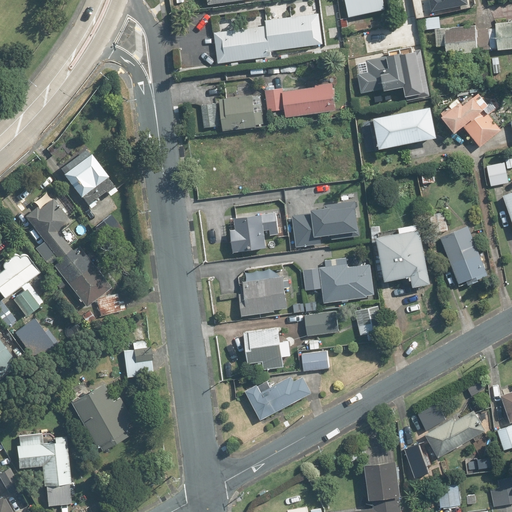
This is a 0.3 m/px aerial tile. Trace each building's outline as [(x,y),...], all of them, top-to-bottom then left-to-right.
[(348,0),(352,16),(397,6),(395,0),(348,0)] [(325,42),(321,13),(268,20),(269,25),(217,32),(221,63),(274,56),(273,49),(325,42)] [(447,45),(447,53),(483,50),(484,59),(491,58),(490,49),(500,48),(498,28),(490,29),(490,23),(442,28),(441,16),(421,18),(422,30),(438,28),(440,45),(447,45)] [(498,28),(500,48),(502,48),(503,50),(511,49),(511,19),(497,21),(498,28)] [(358,59),(364,92),(407,84),(408,94),(426,91),(418,49),(358,59)] [(287,90),(289,116),(339,110),(336,85),(287,90)] [(284,89),(269,89),(269,111),(284,111),(284,89)] [(454,105),(446,111),(460,130),(467,125),(484,146),(505,130),(492,114),(503,106),(498,100),(494,104),(484,91),(469,103),(467,99),(464,101),(460,97),(452,103),(454,105)] [(227,130),(259,127),(256,95),(224,98),(227,130)] [(219,103),(204,104),(204,109),(198,109),(199,121),(205,120),(206,126),(221,125),(219,103)] [(435,106),(379,117),(385,147),(441,136),(435,106)] [(312,134),(312,162),(344,162),(345,134),(312,134)] [(61,169),(93,208),(98,203),(95,199),(107,188),(112,194),(120,187),(88,147),(61,169)] [(274,173),(279,173),(278,163),(273,163),(273,155),(235,158),(236,166),(231,167),(233,189),(275,186),(274,173)] [(507,162),(489,165),(493,186),(511,183),(508,168),(511,167),(511,158),(507,159),(507,162)] [(63,228),(73,221),(68,215),(77,209),(64,191),(43,207),(41,205),(27,216),(46,241),(37,248),(50,266),(54,263),(87,305),(112,286),(81,245),(75,250),(70,244),(74,241),(63,228)] [(236,250),(270,247),(269,229),(281,228),(278,196),(235,199),(237,218),(233,218),(236,250)] [(293,212),(297,244),(324,241),(324,238),(363,234),(359,198),(325,202),(326,205),(313,206),(314,210),(293,212)] [(111,213),(96,226),(109,243),(125,230),(111,213)] [(469,284),(491,275),(470,225),(444,236),(463,283),(468,281),(469,284)] [(416,286),(435,282),(425,226),(382,235),(390,279),(413,275),(416,286)] [(0,290),(6,298),(21,287),(24,290),(12,299),(26,317),(42,305),(51,320),(60,314),(48,296),(42,300),(27,282),(40,272),(25,253),(20,257),(13,255),(7,258),(4,263),(4,269),(0,272),(0,290)] [(327,265),(305,268),(307,290),(326,288),(327,302),(370,297),(369,293),(377,292),(374,264),(350,267),(349,257),(326,259),(327,265)] [(292,292),(291,278),(287,278),(285,268),(247,273),(248,280),(241,281),(245,315),(291,309),(289,292),(292,292)] [(17,318),(6,303),(0,307),(0,320),(5,327),(17,318)] [(381,305),(357,311),(362,335),(387,329),(381,305)] [(340,311),(307,315),(310,335),(342,331),(340,311)] [(286,357),(293,356),(290,339),(284,340),(281,327),(246,332),(251,363),(265,361),(266,371),(288,368),(286,357)] [(0,334),(0,379),(22,363),(0,334)] [(145,340),(133,341),(134,346),(125,347),(128,377),(154,374),(151,344),(146,345),(145,340)] [(330,351),(302,353),(304,371),(331,369),(330,351)] [(314,393),(306,375),(296,380),(294,376),(264,390),(261,382),(249,388),(263,418),(314,393)] [(101,443),(104,449),(130,436),(127,430),(136,425),(120,395),(113,399),(105,384),(73,400),(97,446),(101,443)] [(511,390),(503,393),(511,416),(511,390)] [(458,419),(457,417),(429,433),(442,455),(488,429),(477,409),(458,419)] [(511,423),(499,429),(506,448),(511,445),(511,423)] [(43,465),(44,485),(47,485),(48,504),(71,503),(70,484),(73,484),(70,435),(54,436),(54,432),(22,433),(22,446),(19,446),(20,467),(43,465)] [(428,447),(408,453),(414,471),(434,464),(428,447)] [(404,511),(402,493),(406,493),(401,458),(368,462),(374,508),(342,511),(404,511)] [(479,458),(467,459),(468,473),(479,473),(479,458)] [(11,467),(1,473),(11,492),(21,486),(11,467)] [(511,476),(491,480),(496,505),(511,502),(511,476)] [(459,504),(462,504),(462,483),(442,484),(443,508),(459,507),(459,504)] [(0,511),(14,511),(5,495),(0,497),(0,511)]
